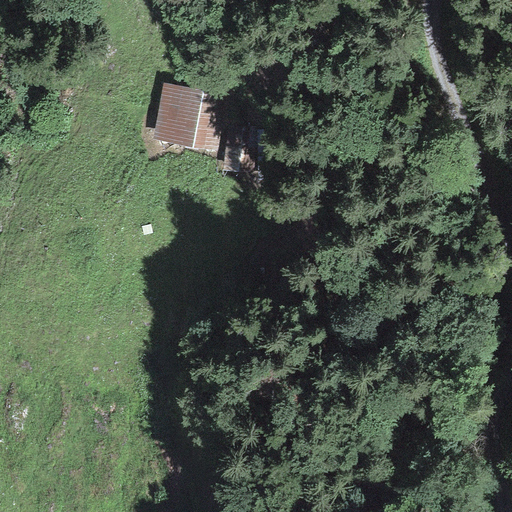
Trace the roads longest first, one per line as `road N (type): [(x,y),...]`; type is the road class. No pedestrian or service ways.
road 1 (track): [(433,0),(446,87),(511,253)]
road 2 (track): [(511,376),(493,414),(504,511)]
